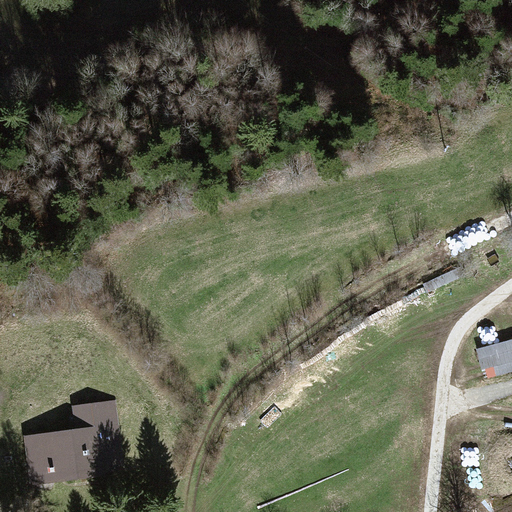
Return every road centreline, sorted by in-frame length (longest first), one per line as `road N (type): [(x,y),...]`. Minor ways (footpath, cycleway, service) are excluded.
road 1 (track): [(431,511),(451,345),(475,310),(511,284)]
road 2 (track): [(184,511),(203,437),(230,389),(307,328)]
